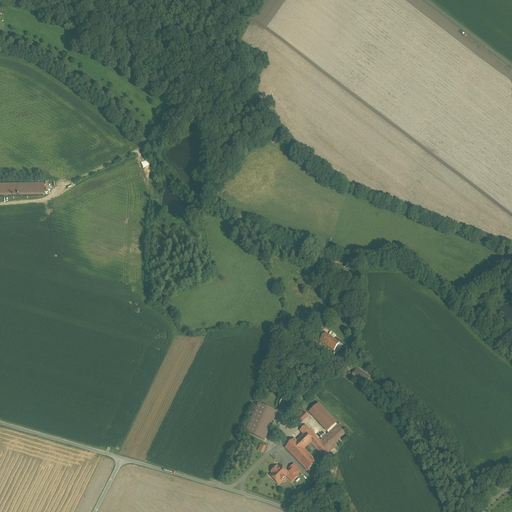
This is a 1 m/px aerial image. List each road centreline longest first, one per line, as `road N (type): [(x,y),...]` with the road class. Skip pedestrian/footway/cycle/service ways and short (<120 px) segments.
road 1 (residential): [(122,458),(297,511)]
road 2 (unknown): [(234,491),(289,427),(324,349)]
road 3 (residential): [(0,423),(122,458)]
